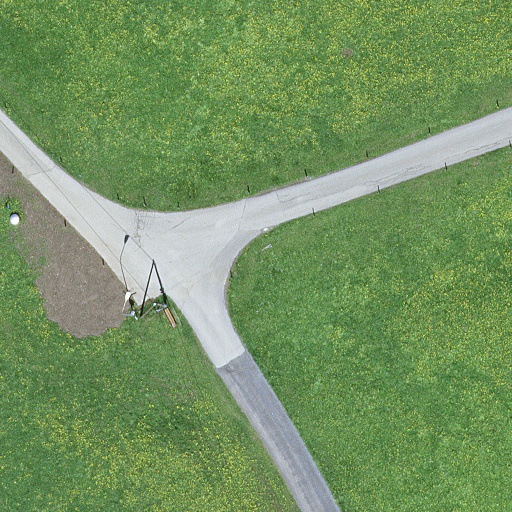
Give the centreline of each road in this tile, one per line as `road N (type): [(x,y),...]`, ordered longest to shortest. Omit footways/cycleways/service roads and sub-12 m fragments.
road 1 (unclassified): [(511,129),(154,245)]
road 2 (track): [(154,245),(251,380),(329,511)]
road 3 (unclassified): [(0,130),(47,183),(104,227),(154,245)]
